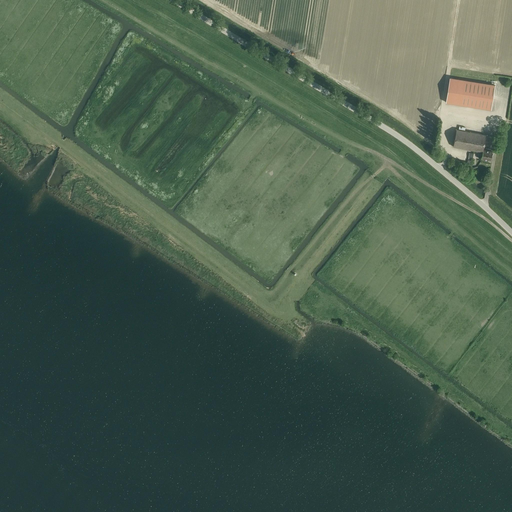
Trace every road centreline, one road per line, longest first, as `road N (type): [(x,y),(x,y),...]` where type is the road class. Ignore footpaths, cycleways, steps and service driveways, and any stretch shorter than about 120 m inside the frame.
road 1 (track): [(511,240),(386,164),(270,295),(57,141)]
road 2 (unclassified): [(511,233),(401,138),(174,0)]
road 3 (track): [(487,254),(386,164)]
